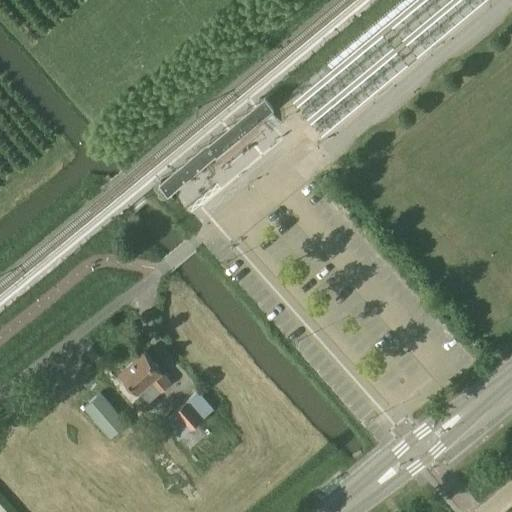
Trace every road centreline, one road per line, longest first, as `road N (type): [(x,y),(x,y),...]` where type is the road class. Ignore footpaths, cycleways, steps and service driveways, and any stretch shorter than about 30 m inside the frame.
road 1 (unclassified): [(192,244),(328,148),(503,0)]
road 2 (unclassified): [(192,244),(0,398)]
